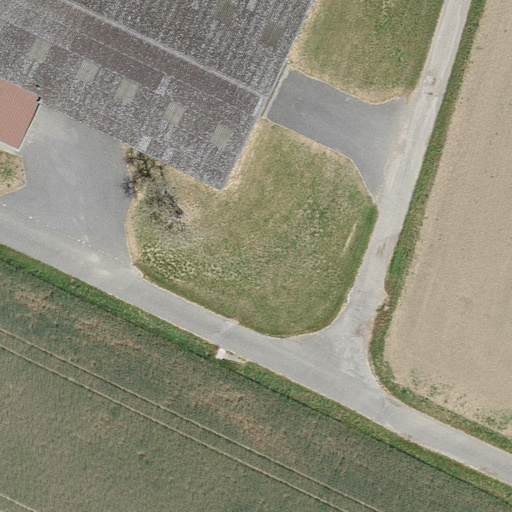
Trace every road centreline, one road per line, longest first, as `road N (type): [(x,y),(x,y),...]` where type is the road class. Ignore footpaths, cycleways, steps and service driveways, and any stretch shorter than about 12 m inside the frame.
road 1 (track): [(0,226),(511,478)]
road 2 (track): [(333,392),(453,0)]
